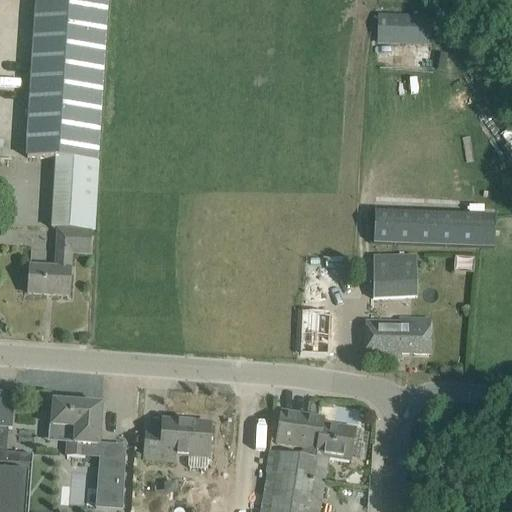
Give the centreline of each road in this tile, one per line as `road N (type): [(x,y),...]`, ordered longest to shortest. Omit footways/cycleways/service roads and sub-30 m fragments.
road 1 (unclassified): [(400,392),(0,363)]
road 2 (unclassified): [(393,511),(400,392)]
